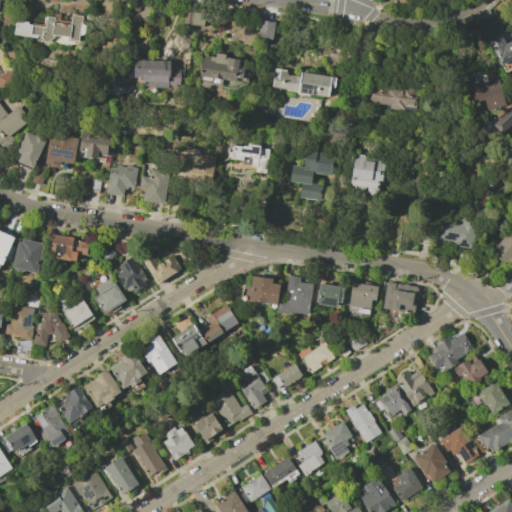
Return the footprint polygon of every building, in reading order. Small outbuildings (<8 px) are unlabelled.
[(185,11),(204,13),(202,26),(183,24),(185,11)] [(16,21),(27,23),(27,24),(31,25),(31,23),(42,25),(43,23),(45,23),(46,16),(53,18),(54,14),(59,14),(59,20),(70,22),(71,14),(81,16),(80,24),(82,24),(84,26),(85,30),(84,33),(81,34),(78,34),(77,41),(68,40),(68,37),(53,35),(53,37),(47,41),(44,41),(41,37),(41,35),(36,35),(36,38),(13,34),(16,21)] [(260,20),(274,22),(272,39),(258,37),(260,20)] [(495,26),(504,44),(511,40),(511,59),(499,65),(483,32),(495,26)] [(0,34),(2,32),(8,38),(2,45),(0,43),(0,34)] [(199,80),(201,60),(203,60),(204,56),(215,57),(215,53),(224,54),(224,57),(238,59),(237,67),(243,68),(241,78),(235,78),(234,80),(221,79),(220,85),(210,84),(209,85),(206,87),(202,86),(199,84),(199,80)] [(132,60),(169,60),(169,68),(179,68),(179,84),(175,84),(175,86),(171,86),(171,84),(167,84),(167,87),(153,87),(153,84),(144,84),(144,81),(142,81),(142,76),(133,76),(132,60)] [(297,90),(271,86),(274,69),(286,71),(285,74),(299,76),(300,72),(335,77),(333,88),(328,87),(327,97),(297,92),(297,90)] [(0,74),(11,70),(16,82),(0,87),(0,74)] [(496,74),(504,104),(486,109),(483,99),(472,102),(467,82),(496,74)] [(371,87),(378,88),(378,85),(388,86),(388,89),(403,91),(404,88),(414,89),(414,93),(416,93),(414,108),(413,108),(412,110),(405,109),(405,107),(403,107),(402,110),(389,108),(390,105),(369,102),(371,87)] [(0,105),(6,114),(17,106),(28,120),(9,135),(13,140),(3,148),(0,144),(0,105)] [(511,106),(511,121),(500,132),(493,124),(511,106)] [(81,130),(109,135),(106,155),(96,154),(95,158),(79,156),(80,151),(78,151),(81,130)] [(25,131),(44,140),(32,168),(17,161),(20,153),(16,151),(25,131)] [(44,163),(48,134),(76,139),(72,163),(59,161),(58,166),(47,164),(39,185),(31,181),(39,161),(44,163)] [(227,149),(229,150),(229,145),(242,147),(242,145),(246,146),(246,144),(259,146),(258,148),(268,149),(264,173),(253,172),(254,166),(241,164),(241,160),(225,158),(227,149)] [(291,165),(303,167),(304,159),(301,159),(302,152),(305,153),(305,148),(315,149),(315,152),(333,154),(330,175),(311,172),(310,182),(322,183),(320,200),(299,197),(300,183),(289,181),(291,165)] [(351,166),(353,166),(355,156),(357,156),(358,155),(363,155),(363,157),(381,160),(380,163),(384,164),(383,170),(379,170),(378,174),(382,175),(381,182),(377,181),(376,187),(377,189),(370,195),(365,189),(368,187),(363,187),(362,190),(355,188),(356,186),(351,185),(352,173),(350,173),(351,166)] [(178,159),(205,164),(205,160),(214,162),(210,181),(176,175),(178,159)] [(136,167),(133,187),(127,186),(126,189),(123,189),(122,195),(104,192),(109,167),(115,168),(115,165),(125,167),(125,165),(136,167)] [(140,175),(149,177),(150,169),(157,171),(158,168),(168,170),(162,204),(142,200),(144,188),(138,187),(140,175)] [(100,179),(98,191),(89,190),(91,178),(100,179)] [(440,221),(461,225),(462,216),(474,218),(476,218),(470,248),(451,245),(449,244),(450,239),(437,237),(440,221)] [(511,225),(511,254),(506,263),(491,251),(511,225)] [(418,243),(420,230),(433,233),(431,245),(418,243)] [(0,231),(13,237),(1,265),(0,264),(0,231)] [(51,234),(72,237),(72,240),(87,242),(85,255),(76,253),(75,261),(48,257),(51,234)] [(18,242),(21,243),(22,238),(43,244),(35,273),(22,269),(22,271),(10,268),(18,242)] [(108,248),(114,253),(107,261),(104,259),(104,260),(101,258),(108,248)] [(150,256),(156,265),(171,255),(179,268),(156,283),(142,261),(150,256)] [(121,271),(117,265),(131,256),(145,279),(142,281),(145,285),(133,292),(129,285),(123,289),(114,275),(121,271)] [(246,285),(249,286),(251,275),(271,279),(271,283),(278,284),(275,304),(247,300),(248,295),(244,295),(246,285)] [(278,303),(281,303),(281,300),(284,300),(287,275),(299,277),(298,282),(311,284),(307,314),(291,312),(291,314),(277,312),(278,303)] [(98,294),(94,288),(109,277),(124,299),(103,314),(92,298),(98,294)] [(351,282),(376,286),(375,300),(370,299),(368,317),(349,315),(349,311),(347,311),(351,282)] [(386,282),(416,287),(414,293),(412,293),(411,305),(414,305),(412,313),(401,311),(402,304),(398,304),(397,310),(381,308),(386,282)] [(319,284),(338,286),(338,288),(343,288),(341,302),(336,301),(336,306),(316,303),(319,284)] [(93,318),(86,322),(88,326),(83,329),(81,326),(73,330),(58,306),(78,294),(93,318)] [(5,323),(8,324),(11,305),(33,308),(30,325),(32,326),(30,339),(19,337),(20,336),(3,333),(5,323)] [(208,328),(207,326),(209,324),(204,318),(224,305),(236,323),(207,342),(201,333),(208,328)] [(46,334),(44,345),(32,343),(37,312),(44,313),(51,308),(65,329),(64,329),(68,336),(58,343),(51,333),(46,334)] [(193,324),(205,343),(185,355),(183,352),(180,354),(170,339),(193,324)] [(345,342),(354,350),(366,344),(366,340),(357,331),(345,342)] [(471,348),(454,359),(456,363),(445,370),(441,364),(435,367),(427,355),(437,349),(435,345),(447,337),(449,339),(453,337),(453,338),(462,333),(471,348)] [(150,345),(148,341),(157,335),(175,363),(158,374),(149,361),(147,362),(140,351),(150,345)] [(296,353),(307,346),(310,351),(323,342),(333,357),(309,373),(296,353)] [(341,344),(348,351),(343,357),(336,350),(341,344)] [(109,368),(123,359),(121,355),(130,349),(145,372),(138,377),(143,386),(133,393),(127,384),(122,388),(109,368)] [(477,358),(486,372),(485,373),(486,376),(468,387),(460,375),(453,380),(447,371),(455,366),(473,355),(476,359),(477,358)] [(293,363),(301,375),(299,376),(299,377),(295,380),(294,379),(293,380),(293,381),(291,382),(290,381),(289,382),(290,383),(285,386),(284,385),(283,386),(281,383),(276,387),(270,378),(293,363)] [(245,376),(241,369),(249,365),(266,391),(260,394),(264,401),(252,409),(235,382),(245,376)] [(82,386),(96,377),(95,375),(105,369),(119,391),(112,396),(113,398),(103,404),(102,402),(96,407),(82,386)] [(394,378),(406,370),(409,375),(417,369),(433,393),(412,406),(394,378)] [(261,370),(267,380),(261,383),(255,374),(261,370)] [(508,404),(491,415),(475,390),(492,379),(508,404)] [(227,388),(225,385),(230,382),(235,390),(230,393),(239,407),(244,404),(250,413),(237,421),(236,419),(226,426),(214,408),(218,406),(213,398),(227,388)] [(55,403),(69,394),(67,391),(77,385),(91,407),(83,413),(84,414),(79,417),(83,423),(73,430),(55,403)] [(406,405),(409,409),(402,414),(399,409),(388,416),(377,399),(395,387),(406,405)] [(460,402),(456,395),(463,391),(467,397),(460,402)] [(346,413),(344,410),(352,405),(354,408),(361,404),(366,411),(367,410),(373,420),(372,421),(380,432),(364,442),(356,429),(355,430),(350,422),(351,421),(346,414),(346,413)] [(51,405),(70,435),(52,446),(48,440),(43,443),(38,434),(42,431),(33,417),(51,405)] [(511,440),(508,443),(507,441),(493,450),(490,445),(485,449),(481,442),(479,444),(476,438),(478,437),(477,435),(495,423),(492,420),(511,406),(511,440)] [(210,412),(221,429),(210,436),(212,439),(203,445),(198,437),(200,435),(197,430),(194,433),(189,425),(210,412)] [(341,421),(350,435),(349,436),(352,440),(343,446),(347,451),(335,459),(329,451),(327,452),(320,441),(324,438),(321,434),(341,421)] [(5,439),(4,437),(25,423),(36,441),(28,446),(30,449),(18,457),(14,451),(10,454),(8,451),(6,452),(1,442),(5,439)] [(394,442),(386,431),(394,425),(402,437),(394,442)] [(167,439),(163,433),(172,427),(174,430),(180,426),(192,445),(186,449),(188,450),(173,459),(162,442),(167,439)] [(465,437),(477,455),(474,456),(474,458),(469,462),(466,462),(464,463),(457,452),(452,455),(448,449),(445,450),(438,440),(458,426),(465,437)] [(135,435),(136,437),(143,432),(148,440),(147,441),(165,469),(157,474),(155,471),(147,476),(130,450),(134,447),(129,439),(135,435)] [(394,442),(402,437),(404,436),(411,448),(402,454),(394,442)] [(125,438),(132,448),(124,453),(117,443),(125,438)] [(293,458),(298,455),(296,452),(313,440),(321,453),(318,455),(322,462),(308,471),(309,472),(303,476),(297,465),(293,458)] [(432,443),(444,462),(443,463),(448,471),(431,482),(426,474),(424,475),(419,467),(417,468),(411,458),(413,458),(412,457),(432,443)] [(0,451),(11,468),(9,469),(12,473),(0,480),(0,451)] [(387,465),(378,471),(371,460),(380,454),(387,465)] [(262,473),(287,456),(298,473),(293,476),(294,478),(287,482),(285,479),(271,487),(262,473)] [(129,489),(120,494),(103,467),(120,457),(137,484),(139,487),(131,492),(129,489)] [(64,465),(70,475),(63,479),(57,469),(64,465)] [(401,472),(400,470),(404,467),(406,469),(408,468),(421,487),(415,491),(417,494),(408,499),(406,496),(400,501),(392,488),(399,483),(395,476),(401,472)] [(93,471),(110,497),(90,510),(79,493),(78,494),(72,485),(93,471)] [(249,501),(240,486),(260,474),(269,489),(249,501)] [(366,492),(362,486),(376,477),(394,504),(381,511),(368,511),(358,497),(366,492)] [(55,497),(52,494),(65,486),(81,511),(60,511),(58,509),(53,511),(47,511),(43,505),(55,497)] [(246,511),(218,511),(214,503),(233,491),(246,511)] [(330,511),(324,502),(339,493),(344,501),(349,497),(358,511),(330,511)] [(487,511),(507,499),(511,507),(511,511),(487,511)]
